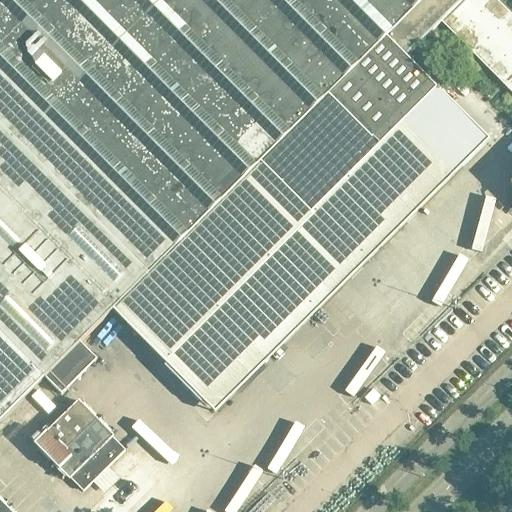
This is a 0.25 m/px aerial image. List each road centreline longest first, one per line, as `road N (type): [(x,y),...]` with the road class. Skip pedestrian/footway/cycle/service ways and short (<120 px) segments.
road 1 (unknown): [(511,295),(304,511)]
road 2 (primary): [(511,426),(427,511)]
